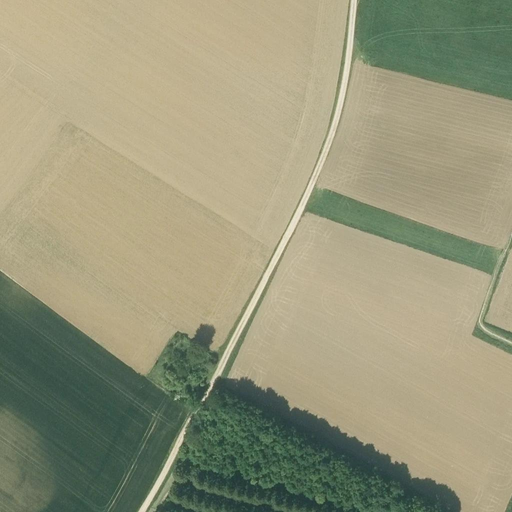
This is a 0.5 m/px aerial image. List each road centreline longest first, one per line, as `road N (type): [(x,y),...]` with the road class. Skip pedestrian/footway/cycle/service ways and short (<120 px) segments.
road 1 (track): [(140,511),(324,150),(353,0)]
road 2 (track): [(155,511),(174,485),(206,479),(330,511)]
